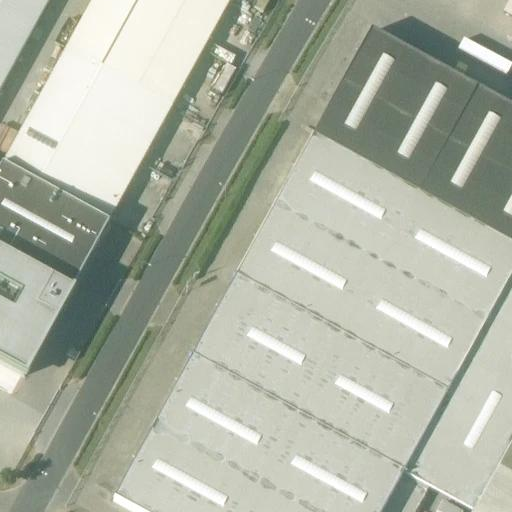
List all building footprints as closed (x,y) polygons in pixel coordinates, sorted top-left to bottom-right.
[(0,0),(0,92),(50,0),(0,0)] [(94,0),(35,108),(5,163),(109,220),(111,221),(231,0),(94,0)] [(511,0),(388,0),(371,33),(511,110),(511,0)] [(401,479),(402,477),(511,277),(511,110),(371,33),(312,139),(114,502),(131,511),(416,511),(427,493),(401,479)] [(0,169),(0,253),(24,267),(70,292),(109,220),(3,163),(0,169)] [(24,267),(0,309),(0,389),(12,396),(70,292),(24,267)]
